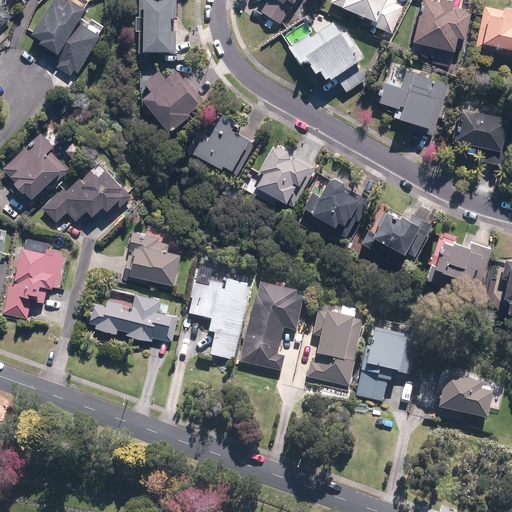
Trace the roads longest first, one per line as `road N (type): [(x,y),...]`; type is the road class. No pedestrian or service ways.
road 1 (residential): [(0,375),(382,511)]
road 2 (residential): [(217,0),(224,45),(267,91),(429,182),(511,212)]
